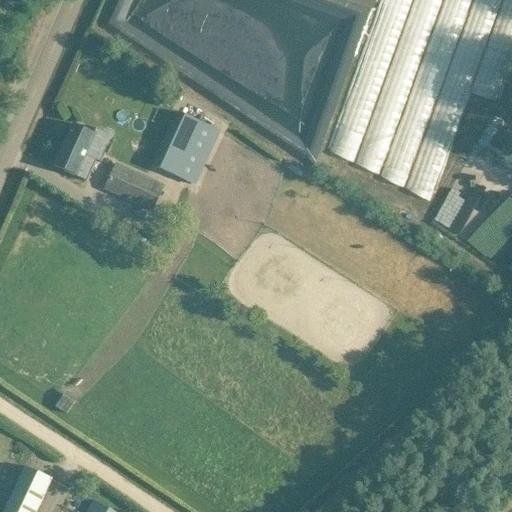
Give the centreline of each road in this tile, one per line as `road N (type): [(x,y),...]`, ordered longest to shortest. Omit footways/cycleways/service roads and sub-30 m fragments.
road 1 (track): [(0,409),(153,511),(326,511),(511,331)]
road 2 (unclassified): [(0,192),(84,0)]
